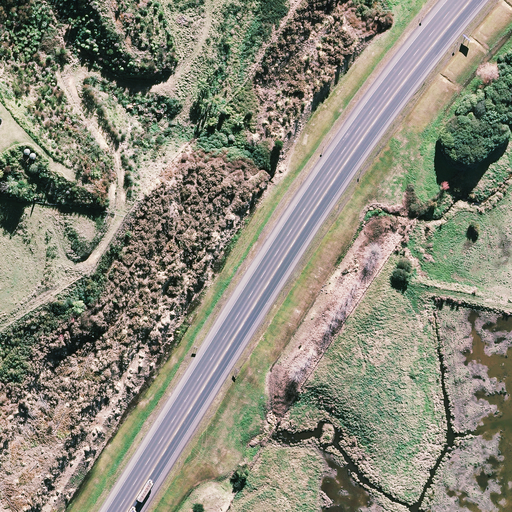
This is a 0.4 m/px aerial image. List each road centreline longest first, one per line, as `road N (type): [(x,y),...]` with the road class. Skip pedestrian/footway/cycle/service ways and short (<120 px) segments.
road 1 (trunk): [(127,511),(354,148),(470,0)]
road 2 (track): [(0,189),(77,215),(78,265)]
